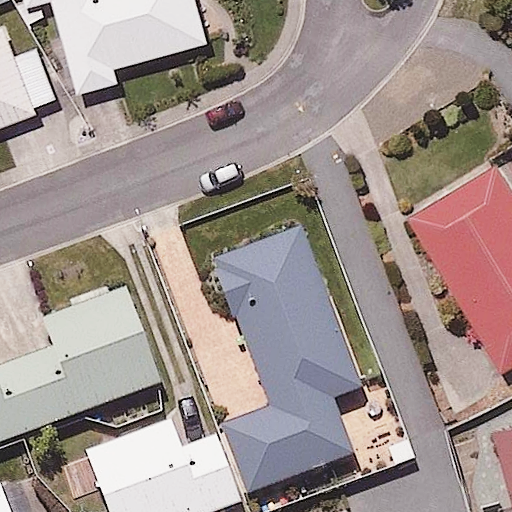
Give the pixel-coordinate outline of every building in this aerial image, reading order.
[(218,35),(207,0),(56,0),(83,88),(126,75),(122,63),(218,35)] [(0,123),(68,96),(47,43),(19,54),(3,14),(0,15),(0,123)] [(511,151),(409,211),(504,373),(511,367),(511,151)] [(366,387),(308,224),(220,256),(271,401),(224,417),(254,500),(349,466),(326,401),(366,387)] [(0,445),(169,380),(132,285),(46,318),(56,344),(0,366),(0,445)] [(177,410),(90,443),(116,511),(229,511),(249,505),(216,419),(185,431),(177,410)] [(511,511),(511,425),(502,428),(511,473),(511,511)] [(0,511),(19,511),(3,471),(0,472),(0,511)]
